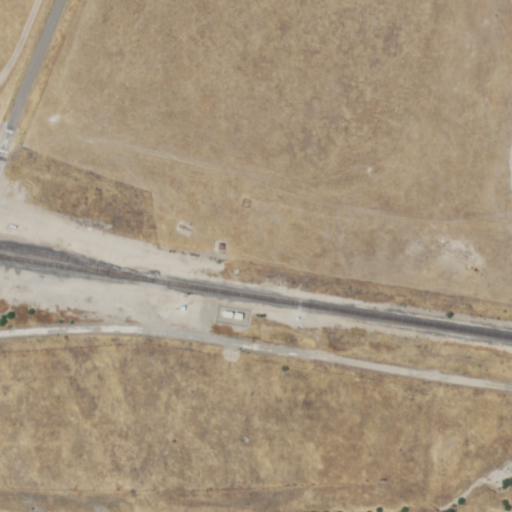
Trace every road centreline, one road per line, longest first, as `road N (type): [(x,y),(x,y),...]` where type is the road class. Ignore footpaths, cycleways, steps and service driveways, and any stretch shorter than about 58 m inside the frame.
road 1 (residential): [(511,387),(146,331),(0,332)]
road 2 (tertiary): [(67,0),(0,170)]
